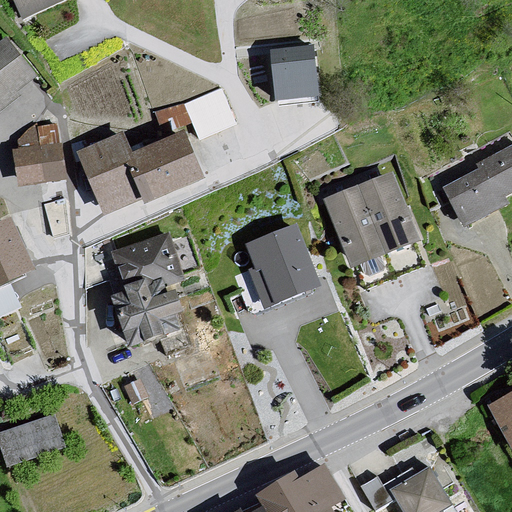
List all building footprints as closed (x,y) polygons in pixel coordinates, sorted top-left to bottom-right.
[(12,0),(24,24),(74,0),(12,0)] [(10,39),(0,46),(0,115),(44,80),(10,39)] [(322,101),(314,46),(270,48),(274,101),(322,101)] [(161,126),(195,117),(198,131),(234,123),(226,87),(156,104),(161,126)] [(17,144),(25,191),(69,184),(59,123),(35,127),(17,144)] [(124,133),(77,153),(105,217),(142,202),(146,207),(157,202),(207,180),(186,130),(134,153),(124,133)] [(511,148),(446,190),(466,224),(511,197),(511,148)] [(391,178),(328,203),(359,273),(421,238),(391,178)] [(65,200),(43,207),(53,243),(70,238),(65,200)] [(244,240),(268,304),(324,284),(300,220),(244,240)] [(16,223),(0,229),(0,295),(41,276),(16,223)] [(171,233),(113,252),(126,289),(146,281),(154,282),(164,279),(168,288),(187,281),(171,233)] [(127,294),(114,299),(132,351),(187,334),(183,317),(185,315),(178,293),(170,293),(168,288),(164,279),(154,282),(146,281),(126,289),(127,294)] [(511,399),(494,409),(511,443),(511,399)] [(55,418),(0,435),(0,447),(8,471),(66,451),(55,418)] [(434,450),(363,487),(375,511),(378,511),(396,506),(400,511),(452,511),(466,504),(434,450)]
